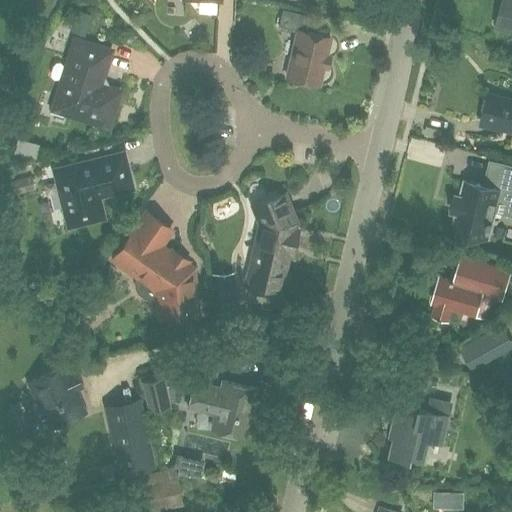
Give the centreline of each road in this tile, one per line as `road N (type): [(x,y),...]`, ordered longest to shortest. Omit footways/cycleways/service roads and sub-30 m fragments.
road 1 (residential): [(294,511),(378,152)]
road 2 (residential): [(260,126),(223,181),(189,186),(168,168),(158,115),(164,78),(181,64),(201,62),(227,79)]
road 3 (residential): [(378,152),(406,0)]
road 4 (residential): [(378,152),(260,126)]
